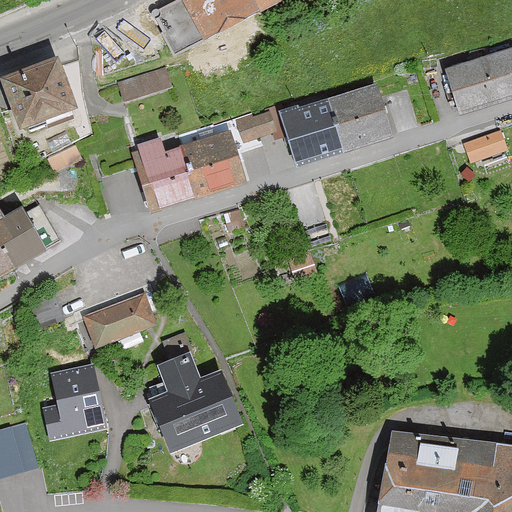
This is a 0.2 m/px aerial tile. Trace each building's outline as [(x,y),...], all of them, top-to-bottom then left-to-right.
[(179,0),(152,15),(175,58),(257,14),(249,0),(179,0)] [(249,0),(257,14),(283,0),(249,0)] [(511,50),(445,71),(459,114),(511,97),(511,50)] [(57,61),(3,81),(20,129),(75,109),(57,61)] [(125,102),(168,87),(162,69),(118,84),(125,102)] [(376,87),(330,102),(346,150),(391,135),(376,87)] [(285,130),(297,166),(346,150),(330,102),(300,112),(298,107),(279,113),(285,130)] [(279,113),(278,108),(228,124),(237,153),(261,145),(259,139),(285,130),(279,113)] [(179,139),(199,198),(247,183),(237,153),(228,124),(179,139)] [(501,134),(465,147),(471,164),(508,152),(501,134)] [(129,147),(151,214),(199,198),(179,139),(163,145),(161,137),(129,147)] [(333,214),(323,188),(295,199),(304,225),(333,214)] [(0,278),(44,252),(43,250),(60,240),(39,205),(24,214),(21,209),(5,219),(0,211),(0,278)] [(297,282),(319,274),(310,248),(288,256),(297,282)] [(38,331),(63,320),(52,293),(26,304),(38,331)] [(96,347),(156,325),(145,295),(85,316),(96,347)] [(170,453),(242,425),(221,372),(200,380),(190,355),(192,354),(184,333),(163,341),(171,361),(159,365),(166,382),(151,387),(156,399),(149,402),(170,453)] [(94,368),(49,378),(56,409),(42,411),(50,446),(110,435),(94,368)] [(511,511),(511,445),(391,431),(380,511),(511,511)] [(4,438),(0,438),(0,478),(16,473),(4,438)]
